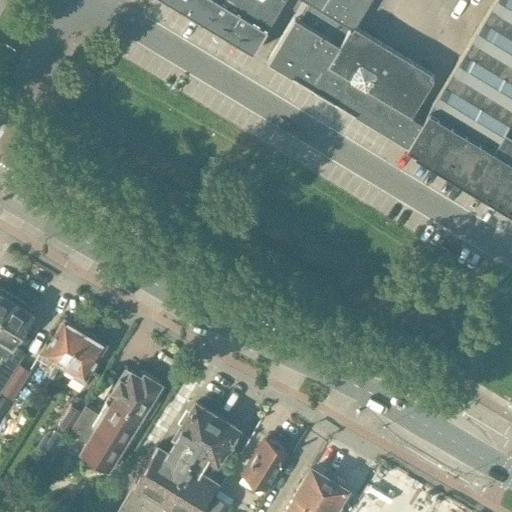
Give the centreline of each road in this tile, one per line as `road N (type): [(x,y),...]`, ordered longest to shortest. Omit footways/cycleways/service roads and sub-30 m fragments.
road 1 (tertiary): [(511,476),(381,397),(169,295),(0,188)]
road 2 (unclassified): [(511,256),(89,0)]
road 3 (unclassified): [(0,109),(66,0)]
